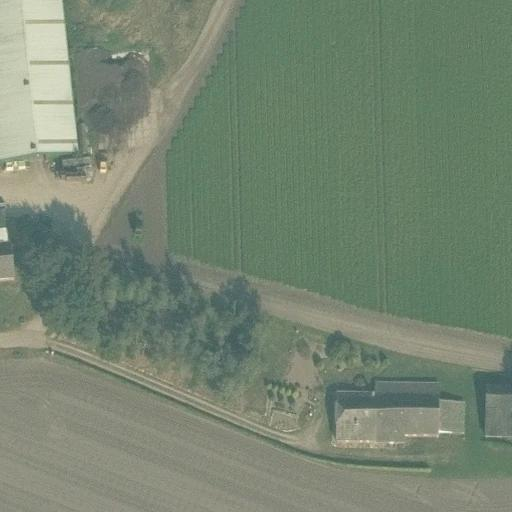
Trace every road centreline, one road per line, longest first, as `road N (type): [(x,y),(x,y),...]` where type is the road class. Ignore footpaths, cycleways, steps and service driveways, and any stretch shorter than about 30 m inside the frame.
road 1 (track): [(36,340),(181,87),(218,0)]
road 2 (track): [(36,340),(310,446)]
